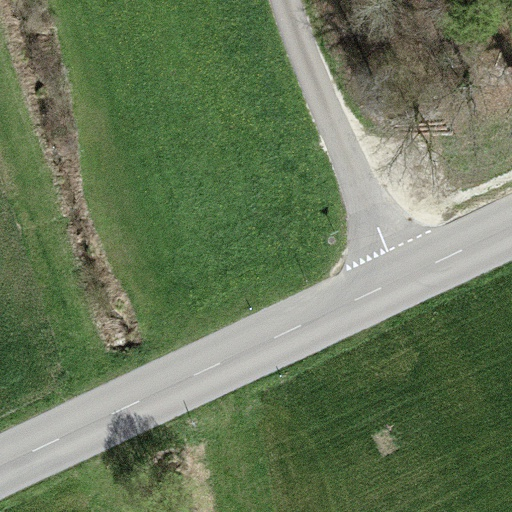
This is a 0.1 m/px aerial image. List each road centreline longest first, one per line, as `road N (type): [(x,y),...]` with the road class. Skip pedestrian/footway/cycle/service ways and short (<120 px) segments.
road 1 (tertiary): [(0,464),(402,276)]
road 2 (unclassified): [(285,0),(402,276)]
road 3 (tertiary): [(402,276),(511,225)]
